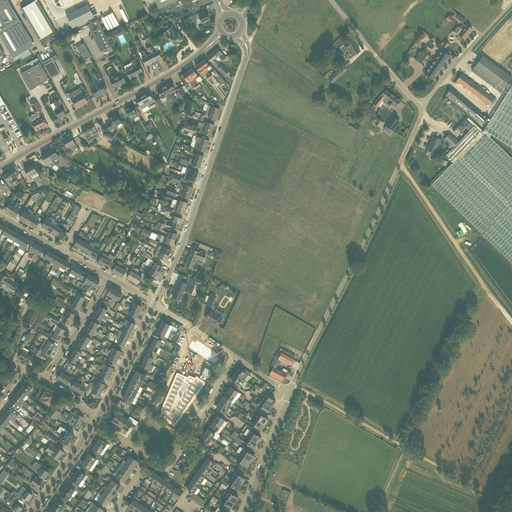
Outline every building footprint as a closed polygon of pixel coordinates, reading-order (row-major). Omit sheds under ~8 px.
[(0,0),(0,36),(13,58),(29,49),(34,45),(7,0),(0,0)] [(36,0),(21,9),(27,19),(43,10),(36,0)] [(189,8),(191,13),(200,9),(195,0),(154,0),(159,10),(166,7),(167,11),(175,8),(177,13),(189,8)] [(72,28),(77,26),(94,17),(87,4),(66,15),(72,28)] [(43,10),(27,19),(33,30),(49,20),(43,10)] [(205,10),(200,13),(191,16),(188,18),(190,23),(197,20),(198,24),(199,24),(202,23),(202,24),(210,20),(207,13),(206,14),(205,10)] [(466,20),(458,15),(455,12),(452,16),(456,18),(462,23),(463,24),(463,23),(465,20),(466,20)] [(114,52),(111,46),(98,19),(93,22),(92,20),(88,22),(88,24),(87,25),(101,51),(109,47),(110,49),(111,49),(113,53),(114,52)] [(49,20),(33,30),(39,40),(55,31),(49,20)] [(463,24),(462,23),(459,28),(458,26),(454,31),(457,33),(459,35),(464,39),(472,29),(466,25),(466,26),(463,23),(463,24)] [(180,42),(181,41),(183,40),(173,26),(172,27),(169,24),(165,27),(167,30),(172,38),(171,38),(176,46),(177,46),(179,45),(180,43),(180,42)] [(156,52),(151,40),(149,37),(145,39),(147,43),(149,45),(150,47),(157,60),(156,59),(158,59),(158,60),(162,58),(158,51),(156,52)] [(353,42),(348,46),(351,51),(348,53),(346,55),(349,59),(360,52),(353,42)] [(84,43),(77,47),(84,60),(91,56),(84,43)] [(129,49),(133,56),(138,53),(134,46),(129,49)] [(66,49),(81,81),(78,83),(80,85),(88,81),(72,47),(66,49)] [(150,47),(146,49),(149,55),(147,56),(151,63),(155,61),(155,60),(156,60),(157,60),(150,47)] [(139,50),(143,58),(141,59),(145,66),(149,64),(150,63),(150,64),(151,63),(147,56),(143,48),(139,50)] [(222,61),(225,58),(217,48),(211,54),(216,59),(219,57),(222,61)] [(29,49),(13,58),(15,61),(21,57),(22,60),(32,54),(29,49)] [(433,80),(443,66),(450,56),(442,50),(425,74),(433,80)] [(421,51),(415,60),(421,64),(427,55),(421,51)] [(43,66),(44,65),(53,60),(51,58),(44,62),(39,54),(37,55),(41,62),(43,66)] [(211,54),(207,57),(212,63),(213,62),(216,66),(219,63),(216,59),(211,54)] [(111,64),(118,60),(115,55),(109,59),(111,64)] [(316,55),(311,60),(316,64),(320,59),(316,55)] [(472,71),(501,93),(511,78),(483,56),(472,71)] [(143,73),(139,65),(138,65),(135,59),(131,61),(134,67),(126,71),(130,79),(143,73)] [(44,65),(51,78),(60,73),(53,60),(44,65)] [(208,71),(211,68),(209,66),(205,60),(200,63),(206,72),(209,75),(214,83),(217,81),(213,76),(211,73),(210,74),(208,71)] [(36,87),(50,79),(43,66),(41,62),(27,70),(36,87)] [(205,73),(206,72),(200,63),(195,67),(200,73),(202,71),(203,73),(204,72),(205,73)] [(221,65),(218,69),(226,75),(229,72),(221,65)] [(347,69),(343,65),(328,79),(332,83),(347,69)] [(192,69),(187,72),(198,87),(200,86),(198,83),(196,80),(198,78),(192,69)] [(98,81),(102,78),(99,72),(94,75),(98,81)] [(200,90),(198,87),(187,72),(179,78),(185,85),(186,87),(189,85),(189,84),(190,83),(193,87),(194,86),(198,92),(200,90)] [(457,81),(489,105),(495,98),(462,73),(457,81)] [(110,81),(115,88),(126,83),(121,75),(110,81)] [(55,79),(57,82),(59,81),(60,84),(65,82),(62,76),(55,79)] [(95,98),(107,91),(102,83),(95,88),(93,85),(89,87),(95,98)] [(175,91),(170,83),(164,87),(173,103),(174,104),(178,102),(174,96),(173,96),(171,93),(175,91)] [(185,85),(182,87),(177,89),(180,96),(181,95),(182,96),(185,94),(185,93),(188,91),(186,87),(185,85)] [(511,263),(511,158),(490,136),(491,134),(511,147),(511,85),(484,131),(481,133),(474,126),(458,142),(451,150),(446,156),(453,163),(442,174),(431,185),(482,234),(511,263)] [(173,103),(164,87),(157,90),(162,98),(160,99),(162,103),(167,101),(169,105),(173,103)] [(451,88),(445,96),(455,104),(461,96),(451,88)] [(376,102),(374,104),(372,106),(376,109),(378,106),(380,107),(382,104),(384,102),(390,93),(385,90),(376,102)] [(149,92),(136,100),(142,109),(154,102),(149,92)] [(76,109),(88,102),(83,93),(71,99),(76,109)] [(390,93),(384,102),(387,104),(387,105),(389,103),(392,106),(393,105),(396,107),(400,101),(390,93)] [(160,99),(156,101),(160,108),(160,109),(161,109),(162,110),(163,110),(165,109),(163,106),(163,105),(162,103),(160,99)] [(36,101),(30,104),(36,114),(42,110),(36,101)] [(59,118),(65,115),(61,107),(60,104),(58,101),(54,103),(57,109),(54,110),(59,118)] [(218,115),(220,109),(208,105),(206,111),(218,115)] [(133,116),(136,114),(137,116),(138,116),(140,115),(136,108),(134,109),(132,106),(125,110),(132,122),(135,120),(133,116)] [(144,112),(147,119),(153,116),(150,110),(144,112)] [(488,116),(485,113),(483,115),(478,110),(471,118),(480,126),(488,116)] [(206,115),(206,117),(208,118),(216,121),(218,115),(206,111),(205,114),(206,115)] [(109,123),(106,125),(109,131),(118,126),(117,125),(121,123),(116,115),(110,119),(111,122),(109,123)] [(390,134),(392,131),(393,131),(400,122),(392,116),(385,126),(388,128),(386,131),(390,134)] [(47,125),(47,124),(43,117),(32,123),(36,131),(47,125)] [(191,132),(194,133),(195,134),(197,130),(195,130),(195,129),(192,128),(192,127),(186,126),(188,122),(184,121),(182,129),(191,132)] [(135,129),(131,122),(126,125),(130,132),(135,129)] [(212,130),(214,125),(207,122),(204,122),(204,124),(202,123),(201,127),(212,130)] [(95,137),(98,135),(93,124),(82,130),(84,136),(87,141),(89,139),(95,137)] [(154,127),(149,130),(157,143),(158,143),(160,145),(160,146),(164,144),(162,141),(162,140),(154,127)] [(210,137),(212,132),(212,130),(201,127),(200,131),(199,132),(203,133),(203,134),(210,137)] [(114,137),(106,132),(103,137),(111,141),(114,137)] [(197,137),(196,142),(207,146),(209,140),(198,137),(198,134),(195,134),(194,133),(193,135),(194,136),(197,137)] [(449,134),(444,140),(450,146),(448,147),(451,150),(458,142),(449,134)] [(71,136),(63,141),(67,148),(69,147),(71,151),(78,147),(71,136)] [(433,136),(427,150),(427,151),(425,155),(431,157),(433,153),(434,154),(441,140),(433,136)] [(194,148),(195,148),(198,149),(197,150),(205,152),(207,146),(196,142),(195,142),(194,148)] [(71,161),(64,157),(61,154),(58,155),(54,149),(48,152),(54,165),(55,165),(60,161),(69,165),(71,161)] [(48,167),(49,166),(50,167),(54,165),(48,152),(41,156),(48,167)] [(202,162),(204,156),(196,153),(193,153),(192,155),(195,156),(194,159),(202,162)] [(192,165),(200,168),(202,162),(194,159),(190,158),(189,161),(181,159),(179,163),(188,166),(189,164),(192,165)] [(33,165),(24,170),(28,177),(31,175),(33,180),(39,176),(33,165)] [(187,168),(185,173),(196,177),(198,172),(191,169),(187,168)] [(18,175),(14,169),(9,172),(13,178),(18,175)] [(88,177),(90,172),(89,172),(90,170),(86,169),(86,170),(84,169),(81,175),(86,176),(88,177)] [(9,172),(3,176),(8,182),(13,178),(9,172)] [(183,179),(187,180),(187,181),(194,183),(196,177),(185,173),(183,179)] [(181,184),(180,189),(181,190),(191,193),(193,187),(185,185),(181,184)] [(179,195),(182,196),(182,197),(189,199),(191,193),(181,190),(179,195)] [(177,201),(175,205),(186,209),(188,203),(180,201),(177,200),(177,201)] [(14,207),(9,204),(5,210),(11,213),(14,207)] [(174,205),(173,208),(162,204),(161,209),(170,212),(172,213),(172,210),(176,212),(184,215),(186,209),(175,205),(174,205)] [(11,213),(16,216),(20,210),(14,207),(11,213)] [(23,212),(20,218),(25,222),(29,215),(23,212)] [(34,218),(29,215),(25,222),(30,225),(34,218)] [(180,225),(182,219),(171,215),(170,218),(174,219),(173,222),(180,225)] [(37,220),(34,218),(30,225),(36,228),(40,221),(37,220)] [(51,223),(47,221),(45,220),(41,226),(47,229),(51,223)] [(171,228),(178,230),(180,225),(173,222),(172,225),(168,224),(167,227),(171,228)] [(56,226),(51,223),(47,229),(52,232),(56,226)] [(64,230),(65,228),(67,225),(65,223),(63,226),(61,229),(58,235),(63,239),(67,232),(64,230)] [(61,229),(56,226),(52,232),(58,235),(61,229)] [(12,230),(7,227),(3,234),(1,237),(7,240),(12,230)] [(143,229),(141,234),(149,238),(152,232),(143,229)] [(7,240),(12,243),(14,241),(18,234),(12,230),(7,240)] [(175,240),(177,234),(169,231),(166,230),(165,233),(169,234),(167,238),(175,240)] [(14,241),(20,244),(24,237),(18,234),(14,241)] [(162,242),(173,246),(175,240),(167,238),(162,235),(160,241),(162,242)] [(26,248),(30,241),(24,237),(20,244),(19,247),(16,253),(17,254),(20,248),(25,251),(25,252),(27,248),(26,248)] [(84,242),(78,238),(74,245),(80,248),(84,242)] [(85,251),(89,245),(84,242),(80,248),(85,251)] [(30,249),(35,252),(39,246),(33,243),(30,249)] [(117,249),(114,255),(118,257),(121,251),(124,246),(122,244),(118,250),(117,249)] [(94,248),(89,245),(85,251),(91,254),(94,248)] [(169,256),(171,250),(164,247),(162,246),(162,247),(159,245),(157,250),(161,252),(169,256)] [(35,252),(40,256),(44,249),(39,246),(35,252)] [(135,246),(128,257),(131,259),(133,254),(137,256),(141,250),(135,246)] [(91,254),(96,258),(100,251),(94,248),(91,254)] [(192,269),(197,258),(204,261),(206,255),(203,253),(203,252),(202,251),(201,251),(200,251),(199,251),(199,252),(192,250),(185,266),(192,269)] [(53,254),(48,251),(44,258),(49,261),(53,254)] [(156,254),(155,256),(159,258),(166,262),(169,256),(161,252),(160,255),(156,254)] [(107,260),(109,256),(103,253),(97,263),(103,267),(107,260)] [(53,254),(49,261),(55,264),(59,257),(53,254)] [(57,268),(58,266),(60,267),(64,260),(59,257),(55,264),(51,270),(57,273),(59,269),(57,268)] [(60,267),(65,270),(69,263),(64,260),(60,267)] [(103,267),(108,270),(112,263),(110,261),(107,260),(103,267)] [(118,260),(118,262),(116,265),(112,272),(117,275),(121,268),(124,264),(118,260)] [(148,265),(153,267),(152,268),(159,272),(163,267),(153,261),(152,262),(151,261),(148,265)] [(70,273),(76,276),(80,269),(74,266),(70,273)] [(117,275),(122,278),(126,271),(128,268),(126,266),(124,270),(121,268),(117,275)] [(136,268),(135,269),(133,268),(131,271),(127,278),(132,281),(136,274),(139,270),(136,268)] [(149,273),(155,277),(159,272),(152,268),(151,271),(147,268),(146,271),(149,273)] [(26,281),(31,273),(26,269),(21,278),(26,281)] [(81,279),(85,272),(80,269),(76,276),(81,279)] [(3,274),(10,279),(12,274),(6,270),(3,274)] [(132,281),(138,284),(142,277),(144,274),(141,272),(139,276),(136,274),(132,281)] [(16,283),(10,279),(3,274),(1,273),(0,274),(0,288),(1,289),(4,284),(13,290),(17,284),(16,283)] [(12,274),(10,279),(17,283),(20,277),(13,273),(12,274)] [(94,278),(89,275),(85,281),(90,284),(94,278)] [(72,288),(67,285),(63,283),(63,284),(61,283),(58,281),(54,278),(49,286),(57,290),(59,288),(59,287),(61,288),(64,290),(65,289),(70,292),(72,288)] [(87,291),(89,292),(91,288),(92,285),(96,287),(99,281),(94,278),(90,284),(89,287),(87,291)] [(172,297),(180,300),(183,291),(185,288),(193,291),(194,288),(186,284),(179,281),(178,283),(179,283),(178,286),(177,286),(172,297)] [(111,288),(107,294),(113,297),(117,291),(111,288)] [(118,301),(122,294),(117,291),(113,297),(118,301)] [(82,304),(85,298),(74,292),(72,295),(76,297),(75,300),(82,304)] [(44,304),(37,300),(29,296),(25,303),(30,305),(28,308),(31,310),(25,321),(32,325),(44,304)] [(125,303),(127,300),(124,298),(121,303),(125,305),(129,307),(130,305),(127,303),(127,304),(125,303)] [(102,304),(106,306),(108,307),(107,307),(109,304),(111,300),(109,299),(107,302),(104,301),(102,304)] [(67,304),(78,310),(82,304),(75,300),(73,303),(69,301),(67,304)] [(72,320),(75,315),(65,309),(67,306),(63,304),(57,301),(56,303),(56,304),(58,305),(60,306),(62,308),(59,313),(63,315),(65,316),(72,320)] [(136,304),(135,303),(132,309),(139,312),(142,307),(140,306),(136,304)] [(104,315),(105,313),(107,310),(100,306),(97,311),(104,315)] [(129,315),(136,318),(139,312),(132,309),(129,315)] [(222,318),(210,310),(204,319),(209,321),(212,322),(211,323),(216,326),(222,318)] [(97,311),(94,317),(101,321),(102,318),(105,320),(106,319),(109,321),(112,323),(113,321),(110,319),(107,317),(104,315),(97,311)] [(65,316),(62,322),(69,326),(72,320),(65,316)] [(99,324),(92,320),(89,326),(96,330),(99,324)] [(128,321),(126,326),(132,330),(135,324),(128,321)] [(167,331),(170,325),(163,322),(160,327),(167,331)] [(56,325),(53,330),(52,330),(62,336),(65,331),(57,325),(56,325)] [(89,326),(86,331),(93,335),(96,330),(89,326)] [(126,326),(123,332),(130,335),(132,330),(126,326)] [(160,327),(157,333),(161,335),(160,338),(165,340),(166,337),(164,336),(167,331),(160,327)] [(49,336),(52,337),(59,341),(62,336),(52,330),(50,334),(45,331),(44,333),(44,332),(43,335),(48,338),(49,336)] [(123,332),(120,337),(127,341),(130,335),(123,332)] [(95,345),(91,344),(88,342),(91,339),(84,335),(81,340),(87,344),(93,348),(95,345)] [(127,341),(120,337),(117,336),(116,338),(115,342),(117,343),(124,346),(127,341)] [(159,340),(155,338),(152,344),(159,348),(162,342),(163,343),(166,344),(167,341),(165,340),(160,338),(159,340)] [(86,346),(87,344),(81,340),(77,346),(84,350),(86,346)] [(192,340),(188,347),(196,352),(202,344),(197,340),(195,342),(192,340)] [(52,350),(55,345),(48,341),(45,346),(52,350)] [(49,356),(52,350),(45,346),(42,344),(39,350),(36,355),(40,357),(41,356),(47,360),(49,356)] [(152,344),(149,350),(153,352),(152,355),(156,357),(157,357),(158,354),(156,353),(159,348),(152,344)] [(196,352),(202,356),(207,347),(202,344),(196,352)] [(202,356),(207,359),(213,351),(207,347),(202,356)] [(113,351),(112,354),(119,357),(121,352),(115,348),(113,351)] [(84,362),(85,359),(80,356),(82,353),(75,349),(71,354),(78,358),(81,360),(81,359),(84,362)] [(290,365),(293,359),(295,356),(283,350),(282,352),(279,351),(271,365),(274,367),(270,374),(282,381),(286,373),(287,371),(283,369),(282,371),(277,368),(281,360),(290,365)] [(27,354),(22,351),(18,358),(24,361),(27,354)] [(218,354),(213,351),(207,359),(215,365),(219,358),(217,357),(218,354)] [(29,364),(33,357),(27,354),(24,361),(29,364)] [(71,354),(68,360),(75,364),(78,358),(71,354)] [(109,359),(116,363),(119,357),(112,354),(109,359)] [(150,357),(146,355),(143,361),(151,364),(153,359),(155,360),(156,358),(158,359),(158,358),(157,357),(156,357),(152,355),(150,357)] [(143,361),(141,366),(148,370),(151,371),(154,366),(151,364),(143,361)] [(106,365),(103,370),(110,374),(113,368),(106,365)] [(250,373),(250,372),(242,367),(241,370),(239,368),(235,374),(245,380),(248,375),(250,373)] [(101,376),(108,379),(110,374),(103,370),(101,376)] [(145,375),(136,371),(133,376),(143,381),(145,375)] [(66,375),(61,372),(57,379),(63,382),(66,375)] [(238,387),(239,386),(241,387),(245,381),(245,380),(235,374),(231,379),(234,381),(233,383),(238,387)] [(69,377),(66,375),(63,382),(68,385),(72,379),(69,377)] [(168,420),(174,424),(203,383),(197,379),(196,380),(189,378),(188,381),(187,380),(184,379),(185,378),(178,375),(163,410),(164,410),(162,416),(169,419),(168,420)] [(140,387),(143,381),(133,376),(131,382),(140,387)] [(82,382),(81,384),(77,391),(82,394),(84,391),(87,386),(88,384),(85,382),(86,379),(84,378),(82,382)] [(75,381),(71,388),(77,391),(81,384),(75,381)] [(102,390),(105,385),(98,381),(97,384),(94,382),(93,383),(91,382),(90,381),(89,384),(92,385),(95,387),(102,390)] [(140,387),(131,382),(128,388),(137,392),(140,387)] [(20,390),(26,395),(28,397),(27,398),(30,400),(32,398),(29,396),(27,394),(30,390),(32,388),(28,385),(26,388),(24,386),(20,390)] [(95,387),(94,389),(92,393),(99,396),(102,390),(95,387)] [(238,392),(231,387),(227,392),(234,397),(238,392)] [(125,393),(134,398),(137,392),(128,388),(125,393)] [(22,399),(26,395),(20,390),(17,395),(22,399)] [(50,403),(53,405),(58,398),(52,395),(50,393),(49,394),(45,392),(43,397),(45,398),(44,401),(50,404),(50,403)] [(237,399),(234,397),(227,392),(224,397),(231,402),(233,404),(237,399)] [(130,405),(131,405),(134,398),(125,393),(123,399),(125,400),(124,402),(130,405)] [(275,402),(264,394),(260,399),(263,401),(272,407),(275,402)] [(25,401),(27,398),(28,397),(26,395),(22,399),(17,395),(13,399),(21,406),(20,407),(23,409),(25,407),(22,405),(25,401)] [(227,407),(231,402),(224,397),(220,402),(227,407)] [(13,399),(9,404),(15,408),(17,406),(19,408),(20,407),(21,406),(13,399)] [(260,406),(260,407),(268,412),(272,407),(263,401),(260,406)] [(220,402),(216,407),(224,412),(227,407),(220,402)] [(53,407),(47,414),(54,420),(60,412),(53,407)] [(9,409),(5,414),(11,419),(13,421),(12,422),(15,424),(17,422),(15,420),(18,416),(15,413),(15,414),(9,409)] [(71,411),(70,415),(82,421),(84,418),(77,414),(79,412),(75,410),(74,412),(71,411)] [(112,421),(117,425),(123,416),(118,413),(112,421)] [(7,423),(11,419),(5,414),(1,418),(7,423)] [(65,421),(68,423),(78,429),(82,421),(70,415),(68,414),(65,421)] [(265,425),(268,420),(260,414),(256,420),(265,425)] [(227,422),(225,421),(217,415),(214,421),(223,428),(227,422)] [(122,428),(128,420),(123,416),(117,425),(122,428)] [(250,423),(253,425),(261,431),(265,425),(256,420),(254,418),(250,423)] [(133,429),(136,426),(133,424),(133,423),(128,420),(122,428),(127,432),(130,427),(133,429)] [(210,426),(217,431),(215,432),(218,434),(223,428),(214,421),(210,426)] [(21,450),(33,458),(34,457),(37,453),(28,446),(38,435),(43,438),(46,434),(36,427),(18,448),(20,450),(21,450)] [(247,436),(249,438),(257,444),(261,438),(253,433),(255,430),(250,427),(249,430),(250,431),(247,436)] [(214,434),(208,429),(204,435),(211,440),(215,442),(219,435),(218,434),(215,432),(214,434)] [(70,441),(74,435),(68,431),(67,433),(62,430),(60,433),(70,441)] [(59,441),(66,445),(69,441),(70,442),(70,441),(60,433),(58,436),(61,438),(59,441)] [(46,434),(43,438),(41,441),(45,444),(42,448),(58,459),(64,452),(57,447),(56,448),(47,442),(48,440),(50,438),(47,436),(48,436),(46,434)] [(58,440),(53,436),(49,434),(48,436),(47,436),(50,438),(51,439),(56,443),(58,440)] [(200,440),(204,443),(207,445),(211,440),(204,435),(200,440)] [(103,449),(107,444),(100,438),(96,444),(103,449)] [(246,443),(254,449),(257,444),(249,438),(246,443)] [(102,456),(100,454),(103,449),(96,444),(93,449),(94,450),(93,453),(100,458),(102,456)] [(250,462),(254,456),(249,453),(250,451),(244,447),(243,449),(239,454),(242,456),(250,462)] [(100,458),(93,453),(91,455),(89,454),(85,459),(95,466),(99,460),(100,459),(100,458)] [(127,462),(135,467),(138,462),(127,454),(124,459),(127,462)] [(242,456),(239,461),(247,467),(250,462),(242,456)] [(215,463),(207,458),(200,468),(208,473),(211,468),(214,465),(215,463)] [(83,466),(82,468),(89,473),(91,471),(95,466),(85,459),(82,465),(83,466)] [(127,462),(124,467),(131,472),(135,467),(127,462)] [(120,472),(128,477),(131,472),(124,467),(120,472)] [(40,485),(42,482),(38,480),(39,479),(36,476),(35,477),(32,474),(33,473),(27,468),(23,473),(30,477),(28,480),(38,487),(39,487),(40,485)] [(38,473),(45,478),(49,473),(42,468),(38,473)] [(78,470),(75,475),(82,480),(85,474),(87,476),(88,474),(89,473),(82,468),(80,471),(78,470)] [(193,478),(201,483),(208,473),(200,468),(193,478)] [(116,477),(124,482),(128,477),(120,472),(117,476),(110,471),(111,474),(116,477)] [(153,472),(147,479),(152,483),(158,475),(153,472)] [(235,473),(237,474),(233,479),(241,485),(245,480),(235,473)] [(25,479),(18,474),(15,477),(22,482),(25,479)] [(80,486),(78,485),(82,480),(75,475),(71,480),(73,481),(71,484),(78,489),(80,486)] [(163,478),(158,475),(152,483),(157,486),(163,478)] [(110,482),(108,485),(117,491),(120,486),(112,480),(113,479),(109,476),(106,477),(105,479),(110,482)] [(163,478),(157,486),(162,489),(168,482),(163,478)] [(194,493),(201,483),(193,478),(186,488),(191,491),(194,493)] [(229,485),(238,490),(241,485),(233,479),(229,485)] [(168,482),(162,489),(167,493),(173,485),(168,482)] [(105,485),(107,487),(105,490),(114,496),(117,491),(108,485),(106,483),(105,485)] [(78,489),(71,484),(69,486),(68,485),(64,490),(71,495),(75,490),(76,491),(78,489)] [(167,493),(172,496),(177,489),(173,485),(167,493)] [(14,490),(11,494),(17,498),(17,497),(20,499),(24,502),(26,499),(28,501),(32,495),(30,493),(23,487),(18,494),(14,490)] [(114,496),(105,490),(102,488),(99,493),(101,495),(110,501),(114,496)] [(172,496),(177,500),(182,492),(177,489),(172,496)] [(60,499),(66,503),(71,495),(64,490),(60,496),(62,497),(60,499)] [(234,503),(238,498),(226,490),(223,495),(226,498),(234,503)] [(17,498),(11,494),(11,493),(10,493),(8,492),(8,493),(5,497),(13,502),(10,506),(13,508),(13,509),(17,511),(19,511),(23,508),(19,506),(20,505),(15,501),(17,498)] [(101,495),(98,500),(106,506),(110,501),(101,495)] [(222,503),(231,509),(234,503),(226,498),(222,503)] [(57,501),(53,506),(60,511),(64,506),(67,507),(68,505),(66,503),(60,499),(58,502),(57,501)] [(138,503),(133,499),(128,507),(133,510),(138,503)] [(139,511),(143,506),(138,503),(133,510),(135,511),(139,511)]
